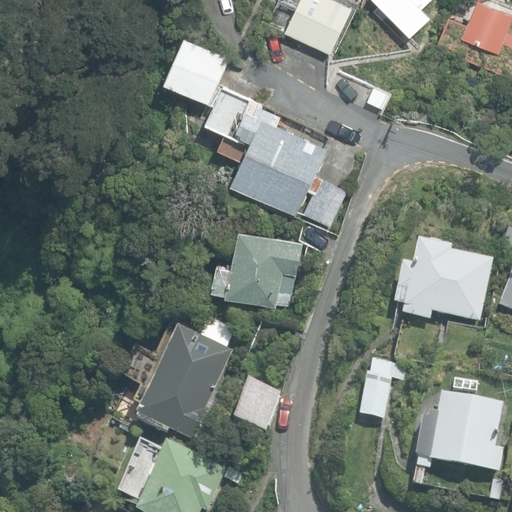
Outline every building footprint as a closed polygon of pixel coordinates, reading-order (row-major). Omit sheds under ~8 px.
[(284,32),(329,52),(351,3),(343,0),(284,0),(284,1),(295,6),(284,32)] [(511,10),(483,0),(463,0),(456,19),(445,15),(433,46),(511,75),(511,10)] [(304,213),(330,225),(347,189),(323,178),(324,177),(315,172),(326,148),(276,124),(281,115),(260,106),(262,102),(223,84),(235,58),(185,35),(163,82),(213,106),(205,123),(235,137),(238,130),(242,132),(240,136),(250,141),(230,183),(295,213),(307,189),(313,193),(304,213)] [(224,295),(275,306),(276,303),(289,305),(302,241),(239,228),(231,266),(217,263),(211,289),(225,292),(224,295)] [(511,250),(511,231),(508,230),(501,246),(511,250)] [(431,312),(479,322),(492,263),(450,254),(451,250),(419,242),(413,266),(403,264),(395,303),(405,306),(403,314),(429,320),(431,312)] [(511,274),(499,307),(511,312),(511,274)] [(170,430),(195,442),(207,416),(211,418),(222,395),(214,392),(233,351),(227,349),(236,330),(210,318),(201,337),(179,326),(137,415),(140,416),(138,420),(168,434),(170,430)] [(360,415),(384,419),(391,378),(399,379),(402,365),(392,364),(392,363),(373,360),(370,373),(367,373),(360,415)] [(476,392),(478,383),(454,378),(452,389),(462,391),(462,389),(476,392)] [(234,421),(265,433),(280,394),(249,382),(234,421)] [(414,484),(422,485),(425,468),(430,469),(432,461),(498,474),(503,449),(494,448),(503,404),(442,392),(438,414),(430,412),(429,418),(423,417),(416,455),(419,456),(417,466),(418,466),(414,484)] [(137,511),(200,511),(202,509),(207,511),(226,471),(167,445),(137,511)] [(493,478),(488,499),(501,502),(505,481),(493,478)]
